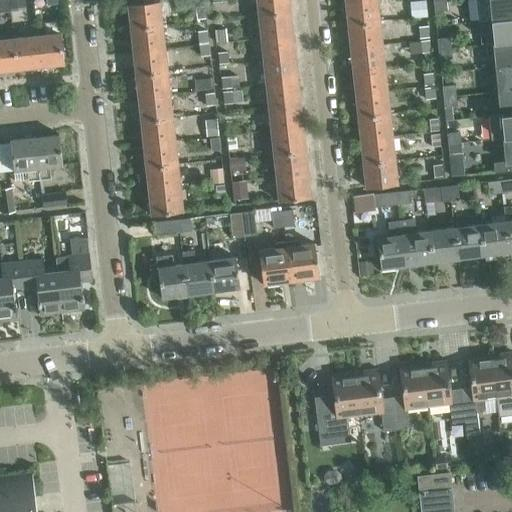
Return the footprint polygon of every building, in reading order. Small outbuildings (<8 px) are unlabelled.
[(26,7),(24,0),(8,0),(10,8),(26,7)] [(284,0),(248,0),(250,19),(286,15),(284,0)] [(511,0),(476,0),(478,21),(511,17),(511,0)] [(130,28),(163,25),(160,1),(128,4),(130,28)] [(380,1),(344,5),(347,28),(383,24),(380,1)] [(412,18),(427,16),(426,1),(410,3),(412,18)] [(448,13),(447,11),(446,1),(433,2),(435,14),(448,13)] [(205,18),(204,6),(196,7),(197,19),(205,18)] [(286,15),(250,19),(253,41),(289,37),(286,15)] [(493,32),(494,43),(494,44),(511,41),(511,17),(478,21),(480,34),(493,32)] [(383,24),(347,28),(349,51),(385,47),(383,24)] [(133,51),(165,48),(163,25),(130,28),(133,51)] [(428,38),(427,27),(418,28),(420,39),(428,38)] [(225,29),(215,30),(216,42),(227,41),(225,29)] [(199,43),(208,42),(207,30),(198,32),(199,43)] [(36,36),(40,66),(63,63),(60,33),(36,36)] [(17,68),(40,66),(36,36),(13,38),(17,68)] [(289,37),(253,41),(255,64),(291,60),(289,37)] [(438,50),(451,49),(450,37),(437,39),(438,50)] [(0,39),(0,70),(17,68),(13,38),(0,39)] [(494,43),(486,44),(487,56),(495,55),(496,67),(511,65),(511,41),(494,44),(494,43)] [(420,43),(421,54),(430,53),(429,42),(420,43)] [(201,56),(210,55),(208,43),(200,44),(201,56)] [(385,47),(349,51),(352,73),(387,69),(385,47)] [(133,51),(135,75),(168,71),(165,48),(133,51)] [(451,49),(438,50),(439,60),(452,59),(451,49)] [(220,64),(229,63),(227,52),(219,53),(220,64)] [(291,60),(255,64),(258,87),(294,83),(291,60)] [(511,89),(511,65),(496,67),(499,91),(511,89)] [(387,69),(352,73),(354,96),(390,92),(387,69)] [(138,98),(170,94),(168,71),(135,75),(138,98)] [(424,85),(433,84),(432,74),(423,75),(424,85)] [(222,77),(223,87),(232,86),(231,76),(222,77)] [(195,79),(196,90),(212,89),(211,78),(195,79)] [(294,83),(258,87),(260,109),(296,105),(294,83)] [(443,97),(456,96),(455,85),(442,86),(443,97)] [(433,87),(424,88),(426,99),(434,98),(433,87)] [(511,89),(499,91),(501,114),(501,115),(511,113),(511,89)] [(233,102),(232,90),(223,91),(225,103),(233,102)] [(215,104),(213,92),(205,93),(207,105),(215,104)] [(390,92),(354,96),(356,118),(392,115),(390,92)] [(173,117),(170,94),(138,98),(141,121),(173,117)] [(456,96),(443,97),(444,108),(457,106),(456,96)] [(296,105),(260,109),(263,132),(299,128),(296,105)] [(489,115),(489,116),(492,138),(504,137),(504,139),(511,138),(511,113),(501,115),(501,114),(489,115)] [(392,115),(356,118),(359,141),(395,137),(392,115)] [(173,117),(141,121),(143,144),(175,141),(173,117)] [(429,119),(430,130),(439,129),(438,118),(429,119)] [(218,135),(216,119),(206,120),(208,136),(218,135)] [(299,128),(263,132),(266,155),(301,151),(299,128)] [(448,145),(461,143),(460,132),(447,134),(448,145)] [(61,134),(36,137),(40,179),(52,177),(51,167),(65,165),(61,134)] [(431,146),(440,145),(439,134),(430,135),(431,146)] [(237,148),(235,136),(226,137),(228,149),(237,148)] [(40,179),(36,137),(11,140),(14,171),(28,169),(29,180),(40,179)] [(211,138),(212,150),(220,149),(219,137),(211,138)] [(395,137),(359,141),(361,164),(397,160),(395,137)] [(511,169),(511,138),(504,139),(506,161),(494,163),(495,172),(511,169)] [(175,141),(143,144),(146,167),(178,164),(175,141)] [(461,143),(448,145),(449,155),(462,153),(461,143)] [(301,151),(266,155),(268,177),(304,173),(301,151)] [(244,158),(230,159),(231,171),(245,170),(244,158)] [(397,160),(361,164),(364,187),(400,183),(397,160)] [(178,164),(146,167),(148,191),(181,187),(178,164)] [(433,165),(434,177),(443,176),(441,164),(433,165)] [(224,182),(222,168),(211,170),(213,183),(224,182)] [(304,173),(268,177),(271,201),(306,197),(304,173)] [(511,178),(501,180),(502,193),(511,191),(511,178)] [(502,193),(501,180),(488,182),(489,194),(502,193)] [(246,182),(233,183),(235,199),(247,197),(246,182)] [(218,198),(226,197),(224,185),(216,186),(218,198)] [(449,186),(451,201),(459,200),(458,185),(449,186)] [(451,201),(449,186),(440,187),(442,202),(451,201)] [(0,188),(0,196),(2,212),(15,210),(11,187),(0,188)] [(183,211),(181,187),(148,191),(151,215),(183,211)] [(425,202),(438,201),(436,187),(424,189),(425,202)] [(398,191),(400,204),(411,203),(410,190),(398,191)] [(400,204),(398,191),(374,194),(375,207),(400,204)] [(43,207),(67,204),(65,192),(42,195),(43,207)] [(511,205),(503,207),(504,215),(505,215),(510,251),(511,250),(511,205)] [(281,211),(283,227),(295,225),(292,209),(281,211)] [(242,212),(245,236),(257,235),(254,211),(242,212)] [(283,227),(281,211),(271,212),(273,228),(283,227)] [(245,236),(242,212),(230,214),(232,237),(245,236)] [(479,224),(484,255),(510,251),(505,215),(504,215),(491,217),(492,222),(479,224)] [(429,231),(417,232),(415,217),(402,219),(408,265),(433,261),(429,231)] [(178,219),(180,232),(191,230),(190,218),(178,219)] [(155,235),(157,234),(157,237),(172,236),(171,233),(180,232),(178,219),(154,222),(155,235)] [(381,268),(407,265),(408,265),(402,219),(388,221),(389,236),(377,238),(381,268)] [(484,255),(479,224),(454,227),(458,258),(484,255)] [(454,227),(429,231),(433,261),(458,258),(454,227)] [(286,235),(286,241),(285,241),(291,281),(319,277),(315,244),(298,246),(297,240),(290,234),(286,235)] [(92,280),(88,238),(72,240),(74,256),(64,257),(65,267),(56,268),(62,311),(84,308),(80,281),(92,280)] [(291,281),(285,241),(274,243),(275,248),(259,251),(264,285),(291,281)] [(182,252),(184,264),(188,294),(214,290),(210,260),(195,262),(194,250),(182,252)] [(172,255),(156,257),(162,298),(188,294),(184,264),(173,265),(172,255)] [(236,256),(210,260),(214,290),(240,287),(236,256)] [(22,262),(26,289),(37,287),(40,314),(62,311),(56,268),(44,270),(43,259),(22,262)] [(372,275),(370,261),(358,262),(360,276),(372,275)] [(0,275),(0,319),(17,317),(13,290),(26,289),(22,262),(1,264),(2,275),(0,275)] [(511,352),(491,356),(496,398),(499,417),(511,415),(511,352)] [(485,400),(496,398),(491,356),(468,359),(472,388),(460,390),(465,422),(466,435),(479,433),(476,413),(483,412),(486,408),(485,400)] [(452,424),(465,422),(460,390),(449,391),(445,361),(423,364),(428,407),(450,404),(452,424)] [(392,398),(397,431),(410,430),(407,409),(428,407),(423,364),(400,367),(404,396),(392,398)] [(354,373),(360,416),(381,413),(384,433),(397,431),(392,398),(381,399),(377,370),(354,373)] [(360,416),(354,373),(332,376),(336,405),(324,407),(328,438),(341,436),(342,438),(350,437),(352,434),(351,427),(349,426),(348,418),(360,416)] [(150,450),(149,430),(129,430),(130,450),(150,450)] [(499,452),(491,453),(492,460),(500,459),(499,452)] [(447,467),(446,456),(435,458),(436,469),(447,467)] [(326,473),(327,483),(339,482),(337,471),(326,473)] [(0,511),(37,511),(33,474),(0,478),(0,511)] [(452,511),(449,475),(420,478),(423,511),(452,511)] [(137,511),(136,499),(116,501),(117,511),(137,511)]
